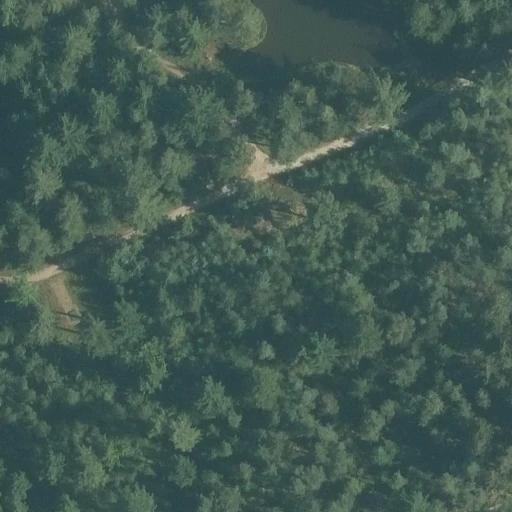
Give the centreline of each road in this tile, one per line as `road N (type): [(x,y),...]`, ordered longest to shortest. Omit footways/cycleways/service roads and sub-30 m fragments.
road 1 (track): [(0,291),(426,101),(511,47)]
road 2 (track): [(107,0),(140,53),(206,80),(265,176)]
